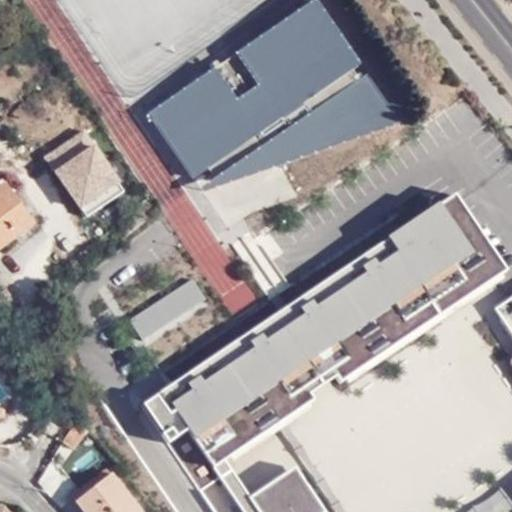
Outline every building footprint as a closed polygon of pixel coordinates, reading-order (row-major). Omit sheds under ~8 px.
[(310,12),(149,119),(203,196),(389,131),(310,12)] [(37,160),(81,223),(124,193),(79,130),(37,160)] [(0,245),(32,223),(4,183),(0,186),(0,245)] [(507,266),(456,190),(141,402),(214,511),(507,511),(511,509),(511,295),(497,306),(511,329),(511,488),(508,492),(502,485),(463,511),(327,511),(294,464),(249,495),(223,457),(316,396),(310,386),(335,369),(341,377),(507,266)] [(221,296),(236,318),(261,301),(245,279),(221,296)] [(142,346),(207,305),(192,280),(126,320),(142,346)] [(86,426),(78,415),(63,439),(74,446),(86,426)] [(47,464),(35,480),(52,499),(60,492),(51,481),(56,469),(47,464)] [(137,511),(108,474),(74,500),(83,511),(137,511)]
